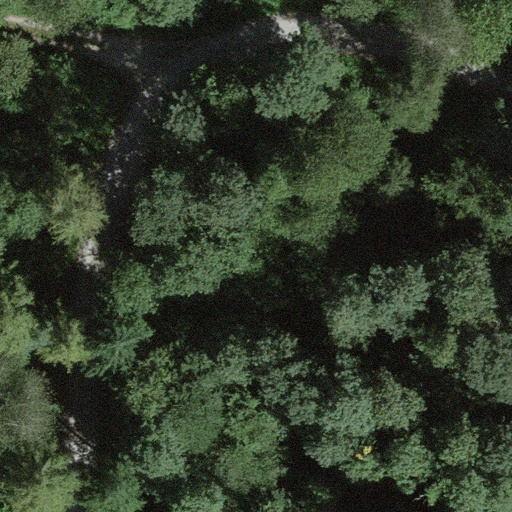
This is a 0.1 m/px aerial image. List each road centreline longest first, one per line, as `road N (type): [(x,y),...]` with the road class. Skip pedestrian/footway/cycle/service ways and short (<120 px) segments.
road 1 (track): [(511,97),(339,31),(254,31),(172,70),(117,159),(93,511)]
road 2 (track): [(172,70),(0,28)]
